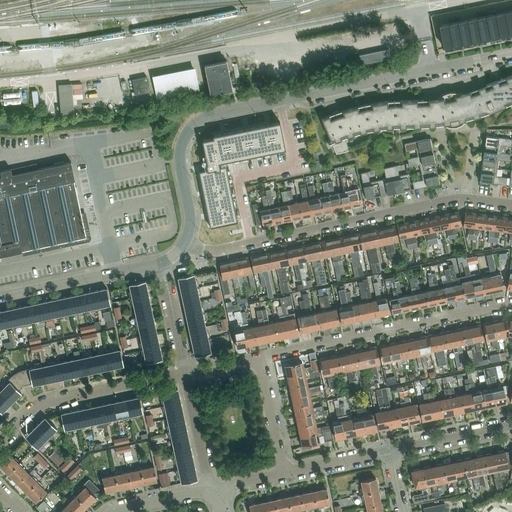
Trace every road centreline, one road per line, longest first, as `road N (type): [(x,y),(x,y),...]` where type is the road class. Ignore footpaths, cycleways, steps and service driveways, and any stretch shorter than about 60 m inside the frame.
road 1 (unclassified): [(185,240),(190,219),(179,153),(200,119),(511,53)]
road 2 (residential): [(511,206),(450,200),(212,250),(185,240)]
road 3 (residential): [(258,356),(511,304)]
road 4 (residential): [(0,442),(41,404),(184,373)]
road 5 (unclassified): [(160,263),(0,297)]
road 6 (residential): [(208,494),(184,373)]
